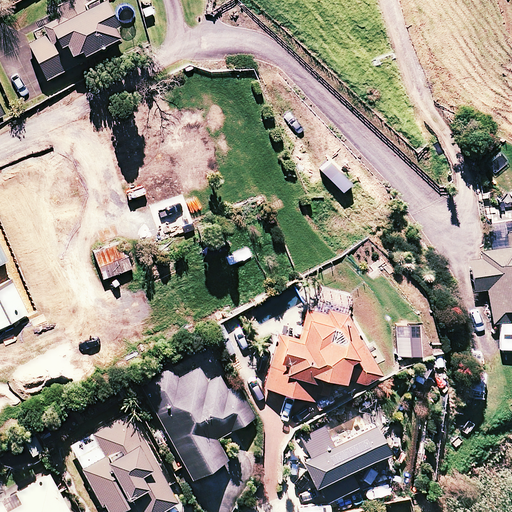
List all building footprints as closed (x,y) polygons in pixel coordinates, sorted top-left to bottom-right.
[(71,66),(65,54),(77,48),(80,53),(116,34),(98,0),(92,0),(85,4),(83,0),(64,0),(54,5),(59,15),(41,24),(46,34),(27,44),(45,79),(71,66)] [(215,171),(198,121),(173,129),(170,121),(132,134),(139,157),(130,160),(159,244),(196,231),(180,183),(215,171)] [(481,258),(467,260),(472,290),(486,288),(491,323),(496,322),(499,344),(511,342),(511,229),(503,231),(506,245),(479,249),(481,258)] [(130,268),(122,243),(94,252),(102,277),(130,268)] [(379,374),(349,312),(324,306),(323,311),(306,306),(297,338),(276,333),(262,386),(313,399),(315,391),(325,393),(330,377),(344,381),(345,377),(362,382),(379,374)] [(249,356),(234,365),(243,381),(258,373),(249,356)] [(206,379),(198,365),(176,377),(172,369),(141,386),(190,477),(224,459),(213,438),(254,415),(237,384),(231,387),(225,390),(216,373),(206,379)] [(129,412),(69,444),(100,505),(103,503),(107,511),(129,511),(135,509),(132,502),(136,501),(141,511),(157,511),(176,502),(129,412)] [(359,482),(350,465),(384,448),(370,421),(331,441),(323,425),(300,438),(307,452),(299,457),(313,484),(316,483),(325,500),(359,482)] [(69,511),(48,473),(0,499),(0,511),(69,511)]
